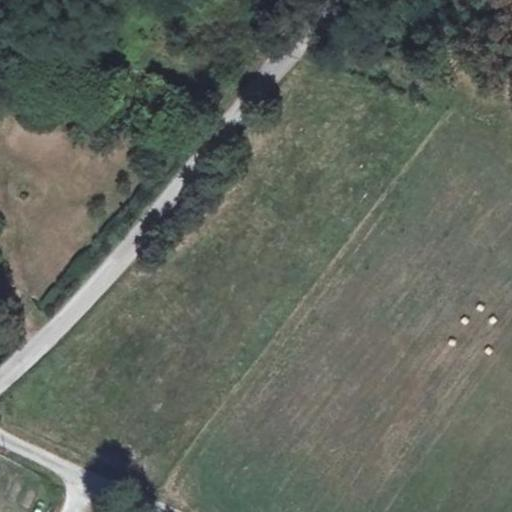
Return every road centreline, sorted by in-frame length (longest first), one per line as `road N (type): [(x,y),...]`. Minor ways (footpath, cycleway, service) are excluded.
road 1 (unclassified): [(0,379),(177,198),(328,0)]
road 2 (unclassified): [(0,434),(162,511)]
